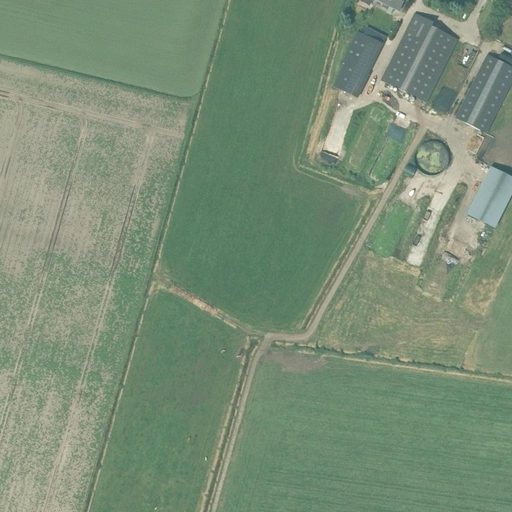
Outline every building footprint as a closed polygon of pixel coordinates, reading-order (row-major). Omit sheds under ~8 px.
[(388,6),(399,11),(404,0),(376,0),(384,4),(382,7),(387,9),(388,6)] [(415,14),(408,27),(381,81),(426,103),(457,40),(431,27),(433,24),(415,14)] [(387,38),(367,28),(363,35),(383,45),(387,38)] [(345,64),(334,87),(357,98),(384,45),(383,45),(363,35),(358,32),(343,62),(345,64)] [(486,134),(511,81),(511,67),(487,55),(455,119),(486,134)] [(467,76),(449,116),(453,118),(472,78),(467,76)] [(347,128),(348,114),(340,113),(341,105),(334,105),(331,133),(340,134),(341,127),(347,128)] [(445,144),(425,145),(425,169),(446,169),(445,144)] [(511,177),(493,168),(468,216),(497,230),(511,199),(511,177)]
